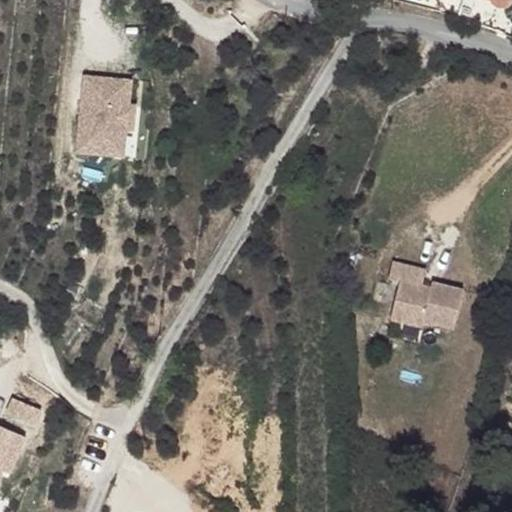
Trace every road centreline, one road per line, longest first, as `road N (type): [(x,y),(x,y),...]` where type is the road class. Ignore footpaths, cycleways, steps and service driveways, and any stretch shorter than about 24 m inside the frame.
road 1 (residential): [(132,416),(206,271),(365,17)]
road 2 (residential): [(132,416),(92,412),(66,393),(24,298),(0,287)]
road 3 (residential): [(365,17),(511,52)]
